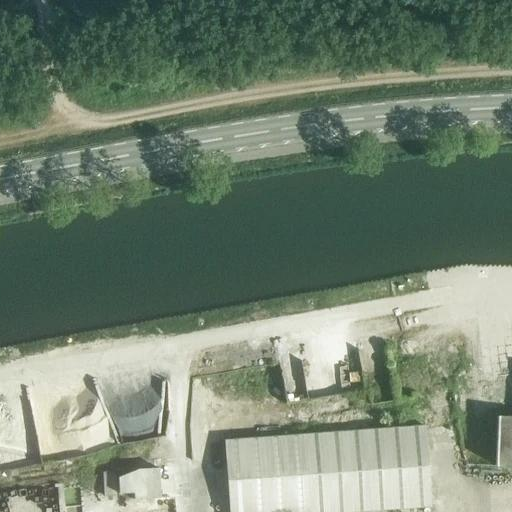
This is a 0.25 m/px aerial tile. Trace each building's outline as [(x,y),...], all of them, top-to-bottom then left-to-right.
[(287,359),(291,397),(309,396),(306,357),(287,359)] [(511,418),(497,418),(496,466),(511,466),(511,418)] [(368,511),(430,508),(425,428),(225,441),(229,511),(368,511)] [(207,447),(208,461),(222,460),(221,446),(207,447)] [(166,469),(125,468),(124,494),(166,494),(166,469)] [(119,471),(109,471),(111,493),(121,492),(119,471)] [(64,511),(86,511),(85,486),(64,487),(64,511)] [(142,511),(162,511),(163,499),(142,500),(142,511)]
